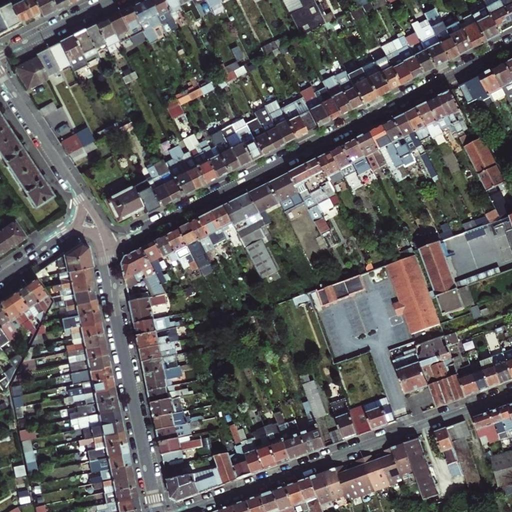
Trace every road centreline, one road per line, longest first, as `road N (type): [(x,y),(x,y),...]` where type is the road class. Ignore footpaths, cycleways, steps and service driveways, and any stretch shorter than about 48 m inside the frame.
road 1 (residential): [(104,244),(511,43)]
road 2 (residential): [(182,511),(511,391)]
road 3 (residential): [(156,511),(104,244)]
road 4 (residential): [(85,200),(0,73)]
road 5 (unknown): [(413,427),(366,299)]
road 6 (residential): [(110,0),(0,55)]
